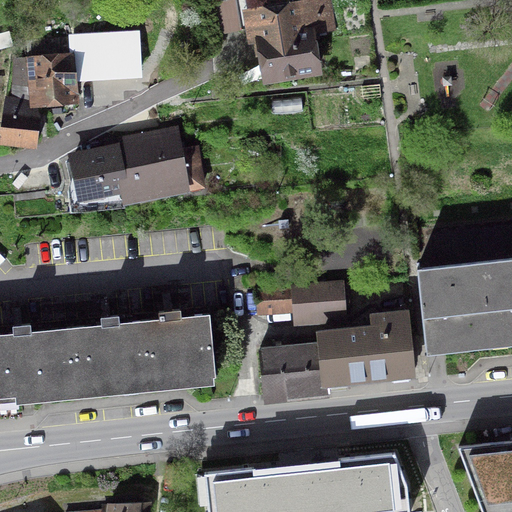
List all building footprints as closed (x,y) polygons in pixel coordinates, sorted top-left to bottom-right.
[(331,0),(235,0),(218,2),(222,33),(259,28),(265,80),(321,72),(317,36),(336,33),(331,0)] [(15,99),(36,102),(140,91),(134,30),(69,37),(73,55),(17,58),(15,99)] [(36,102),(15,99),(5,98),(1,139),(29,142),(36,102)] [(116,151),(126,201),(204,184),(189,126),(124,137),(116,151)] [(126,201),(116,151),(63,162),(71,212),(127,208),(126,201)] [(491,339),(511,336),(511,258),(482,261),(491,339)] [(426,346),(491,339),(482,261),(418,268),(426,346)] [(340,284),(252,292),(253,309),(292,306),(294,323),(343,319),(340,284)] [(323,338),(323,343),(327,383),(406,375),(401,317),(374,319),(376,333),(323,338)] [(158,332),(146,333),(152,396),(216,389),(210,327),(179,330),(179,322),(158,324),(158,332)] [(102,338),(71,341),(76,402),(152,396),(146,333),(121,335),(121,328),(101,330),(102,338)] [(14,347),(0,347),(0,408),(76,402),(71,341),(32,344),(31,337),(13,338),(14,347)] [(328,391),(327,383),(323,343),(258,349),(263,397),(328,391)] [(408,511),(398,435),(202,462),(208,511),(408,511)] [(511,439),(463,444),(481,505),(511,502),(511,439)]
